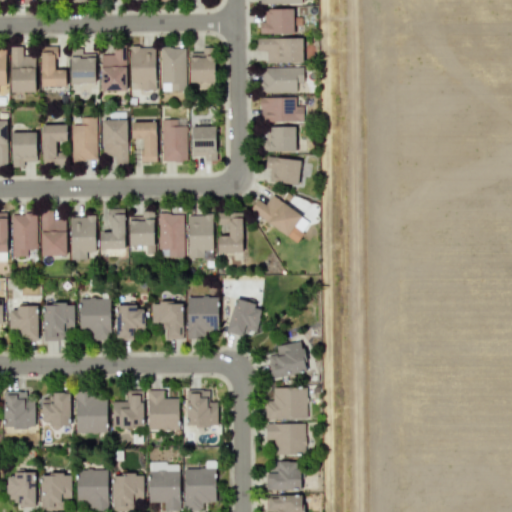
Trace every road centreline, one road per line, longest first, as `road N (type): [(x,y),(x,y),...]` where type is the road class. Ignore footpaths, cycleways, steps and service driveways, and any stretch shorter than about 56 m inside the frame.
road 1 (residential): [(236,0),(240,184),(0,190)]
road 2 (residential): [(0,365),(244,367),(245,511)]
road 3 (residential): [(236,24),(0,27)]
